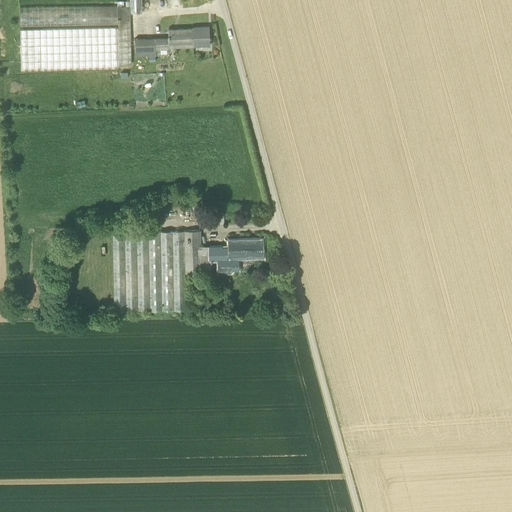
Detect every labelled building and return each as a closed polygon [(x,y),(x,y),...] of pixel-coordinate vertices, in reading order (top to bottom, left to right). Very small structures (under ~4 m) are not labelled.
[(129,0),(130,5),(130,12),(141,12),(140,0),(129,0)] [(19,26),(117,24),(117,20),(116,5),(19,7),(19,26)] [(130,20),(130,12),(130,5),(116,5),(117,20),(130,20)] [(130,20),(117,20),(117,24),(117,27),(20,29),(20,66),(131,64),(130,20)] [(168,36),(168,51),(174,50),(194,47),(209,45),(209,26),(192,27),(192,28),(168,29),(168,36)] [(134,39),(135,56),(155,55),(158,55),(168,51),(168,36),(167,36),(168,38),(134,39)] [(198,223),(224,223),(224,211),(198,212),(198,223)] [(199,230),(184,231),(184,242),(184,273),(200,272),(200,264),(210,264),(210,259),(209,259),(209,247),(200,248),(199,230)] [(112,232),(113,311),(185,310),(184,273),(184,242),(172,242),(172,231),(112,232)] [(172,242),(184,242),(184,231),(172,231),(172,242)] [(236,268),(236,267),(236,258),(252,257),(262,257),(262,238),(228,239),(228,246),(209,247),(209,259),(210,259),(217,259),(217,260),(218,260),(218,271),(227,271),(229,271),(229,268),(230,268),(236,268)] [(22,240),(12,240),(12,269),(23,269),(22,240)] [(252,266),(252,257),(236,258),(236,267),(252,266)] [(23,287),(13,287),(12,319),(26,320),(27,299),(23,299),(23,287)] [(201,315),(205,315),(205,314),(225,314),(224,298),(201,298),(201,315)]
